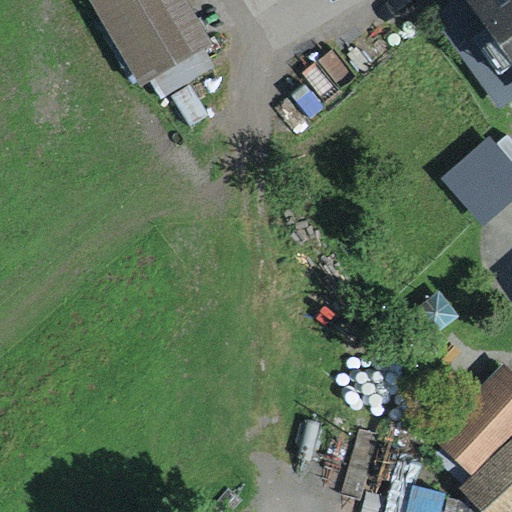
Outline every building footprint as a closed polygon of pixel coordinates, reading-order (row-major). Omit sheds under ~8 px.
[(95,0),(142,79),(202,43),(176,0),(95,0)] [(511,0),(468,0),(448,33),(499,103),(511,94),(511,0)] [(511,150),(497,131),(446,171),(484,220),(511,197),(511,150)] [(511,382),(500,371),(435,437),(479,479),(511,443),(511,382)] [(511,511),(511,443),(479,479),(510,511),(511,511)]
